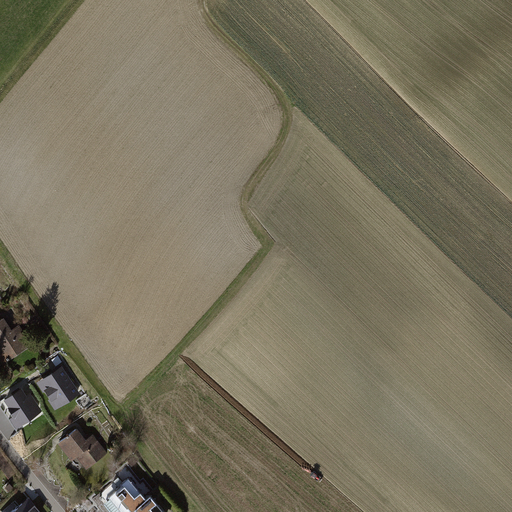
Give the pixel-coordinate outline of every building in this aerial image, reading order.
[(4,318),(0,320),(0,362),(2,365),(32,346),(19,325),(11,330),(4,318)] [(62,366),(36,383),(55,410),(81,393),(62,366)] [(22,388),(4,400),(9,407),(8,408),(14,417),(10,419),(16,428),(43,411),(30,393),(27,395),(22,388)] [(77,429),(58,443),(72,461),(77,457),(86,469),(107,453),(93,435),(86,440),(77,429)] [(0,466),(8,479),(16,473),(0,450),(0,466)] [(135,503),(145,494),(128,474),(120,481),(122,482),(108,494),(123,511),(127,511),(129,511),(136,505),(135,503)] [(129,511),(167,511),(150,491),(145,494),(135,503),(136,505),(129,511)] [(39,511),(31,501),(18,511),(39,511)]
